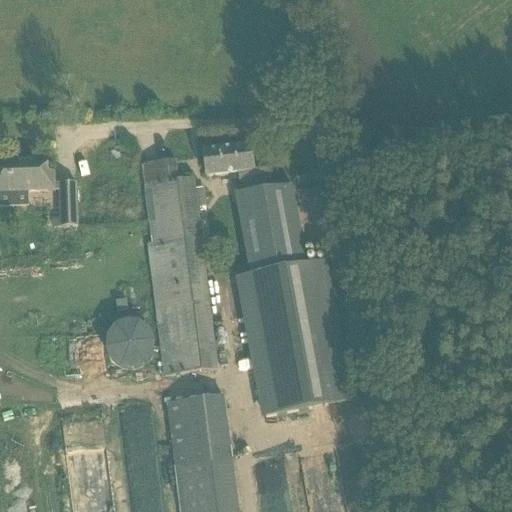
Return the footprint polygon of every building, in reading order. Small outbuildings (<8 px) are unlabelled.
[(251,147),(203,153),(207,180),(238,175),(240,194),(240,195),(271,191),(268,169),(254,171),(251,147)] [(47,174),(47,159),(0,161),(0,196),(55,194),(55,187),(54,174),(47,174)] [(177,182),(175,162),(143,166),(145,186),(152,246),(147,247),(165,379),(217,372),(195,200),(193,180),(177,182)] [(309,171),(295,173),(297,187),(311,185),(309,171)] [(61,230),(78,229),(76,205),(76,185),(59,185),(60,205),(61,230)] [(240,195),(235,196),(250,278),(239,280),(265,419),(349,404),(323,264),(306,267),(291,189),(290,189),(271,191),(240,195)] [(130,371),(133,371),(136,371),(139,370),(141,369),(143,368),(146,366),(148,364),(150,362),(151,360),(152,357),(153,355),(154,352),(155,349),(155,347),(154,344),(154,341),(153,338),(152,336),(151,333),(149,331),(147,329),(145,327),(143,326),(140,325),(138,324),(135,323),(133,322),(130,322),(127,322),(124,323),(122,324),(119,325),(117,326),(115,328),(113,330),(111,332),(109,334),(108,336),(107,339),(106,342),(106,344),(106,347),(106,350),(106,353),(107,355),(108,358),(110,360),(111,362),(113,364),(115,366),(117,368),(120,369),(122,370),(125,371),(128,371),(130,371)] [(238,511),(225,398),(166,406),(179,511),(238,511)]
